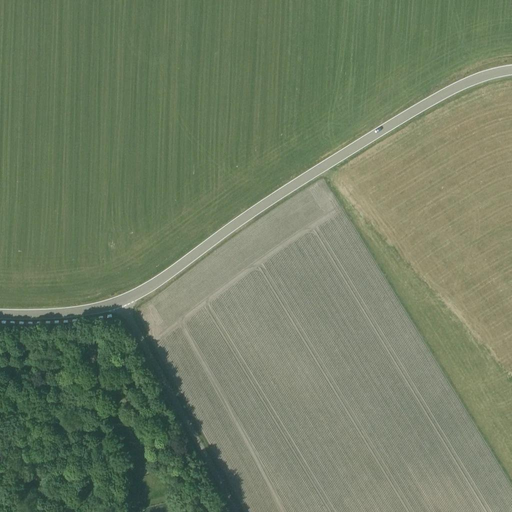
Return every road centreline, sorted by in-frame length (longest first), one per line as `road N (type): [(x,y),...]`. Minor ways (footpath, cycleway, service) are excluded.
road 1 (tertiary): [(120,301),(386,128),(451,90),(511,70)]
road 2 (unclassified): [(235,511),(120,301)]
road 3 (tertiary): [(120,301),(0,314)]
